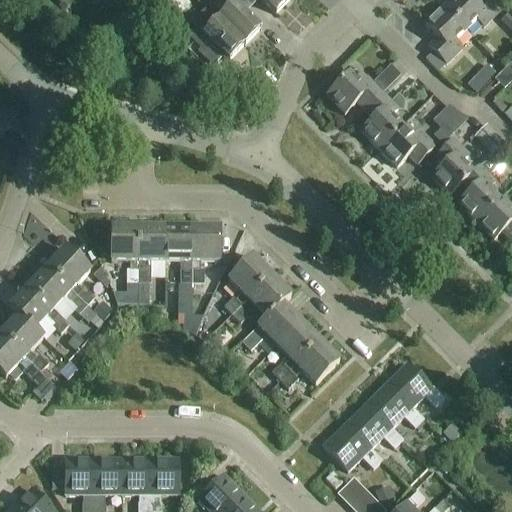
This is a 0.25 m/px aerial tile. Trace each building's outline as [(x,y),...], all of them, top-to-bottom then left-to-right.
[(246,4),(241,0),(224,0),(225,1),(215,11),(222,18),(217,23),(244,49),(259,33),(239,12),(246,4)] [(241,0),(246,4),(250,0),(257,0),(274,18),(291,2),(288,0),(241,0)] [(477,0),(472,6),(466,0),(453,0),(442,12),(465,34),(476,24),(482,31),(499,15),(484,0),(477,0)] [(244,49),(217,23),(206,11),(182,35),(199,52),(207,44),(228,65),(244,49)] [(465,34),(442,12),(424,29),(436,41),(427,50),(432,55),(425,62),(438,75),(461,52),(454,45),(465,34)] [(133,16),(110,42),(119,50),(143,25),(133,16)] [(363,115),(382,97),(366,81),(359,88),(349,77),(325,100),(343,118),(355,107),(363,115)] [(382,97),(363,115),(372,124),(360,135),(378,153),(401,130),(390,120),(397,113),(382,97)] [(503,145),(487,127),(474,140),(490,157),(503,145)] [(412,141),(401,130),(378,153),(396,171),(408,159),(417,168),(435,150),(419,134),(412,141)] [(448,142),(439,133),(432,140),(441,149),(448,142)] [(459,190),(479,170),(478,169),(472,176),(461,166),(468,159),(452,144),(434,161),(443,170),(431,182),(449,200),(459,190)] [(467,198),(457,208),(475,226),(498,203),(487,192),(494,185),(488,179),(504,163),(495,154),(484,165),(479,170),(459,190),(467,198)] [(413,191),(422,213),(432,209),(422,187),(413,191)] [(498,203),(475,226),(493,244),(500,236),(511,247),(511,209),(508,214),(498,203)] [(137,232),(110,232),(110,266),(129,266),(128,274),(125,274),(125,288),(137,288),(137,232)] [(164,232),(137,232),(137,288),(149,288),(149,274),(146,274),(146,266),(164,266),(164,232)] [(191,232),(164,232),(164,266),(179,266),(179,274),(179,288),(191,288),(191,232)] [(218,232),(191,232),(191,288),(203,288),(203,274),(199,274),(200,266),(218,267),(218,232)] [(64,252),(45,272),(86,311),(94,302),(84,292),(81,295),(76,289),(89,276),(64,252)] [(271,281),(251,261),(227,285),(240,299),(235,304),(232,302),(222,312),(230,320),(271,281)] [(45,272),(27,291),(52,315),(64,302),(70,307),(68,309),(78,319),(86,311),(45,272)] [(271,281),(230,320),(239,329),(249,319),(247,316),(252,311),(264,323),(265,324),(281,308),(290,300),(271,281)] [(137,288),(125,288),(125,296),(125,308),(137,308),(137,288)] [(52,315),(27,291),(8,311),(17,319),(33,334),(34,334),(46,321),(51,326),(49,329),(59,339),(68,330),(52,315)] [(176,303),(176,318),(190,319),(191,303),(176,303)] [(101,306),(92,316),(102,325),(111,316),(101,306)] [(265,324),(264,323),(240,347),(249,356),(259,346),(257,344),(263,338),(275,351),(300,327),(281,308),(265,324)] [(0,337),(0,339),(40,377),(48,385),(52,380),(44,373),(48,369),(37,359),(35,361),(29,356),(42,342),(34,334),(33,334),(17,319),(0,337)] [(300,327),(275,351),(288,364),(283,369),(280,367),(270,377),(278,386),(319,346),(300,327)] [(76,338),(67,347),(75,355),(84,345),(76,338)] [(40,377),(0,339),(0,377),(5,382),(18,369),(23,374),(21,376),(31,386),(32,386),(37,391),(32,397),(41,405),(54,391),(48,385),(40,377)] [(319,346),(278,386),(287,394),(297,384),(295,382),(300,376),(313,390),(338,366),(319,346)] [(430,394),(406,369),(385,389),(410,414),(412,412),(423,401),(435,412),(444,403),(432,391),(430,394)] [(410,414),(385,389),(364,410),(389,435),(391,433),(402,422),(414,433),(423,423),(412,412),(410,414)] [(389,435),(364,410),(343,430),(368,456),(370,453),(381,442),(393,454),(402,444),(391,433),(389,435)] [(368,456),(343,430),(322,451),(346,477),(360,463),(372,474),(381,465),(370,453),(368,456)] [(64,464),(64,473),(51,473),(51,493),(64,493),(64,500),(81,500),(81,508),(80,508),(80,511),(92,511),(92,464),(64,464)] [(92,464),(92,511),(104,511),(104,508),(104,500),(121,500),(121,464),(92,464)] [(149,511),(149,464),(121,464),(121,500),(137,500),(137,508),(137,507),(136,511),(149,511)] [(178,464),(149,464),(149,511),(160,511),(161,508),(160,508),(160,500),(178,500),(178,464)] [(332,476),(325,483),(335,493),(342,486),(332,476)] [(222,480),(213,489),(204,480),(189,496),(198,504),(197,505),(203,511),(230,511),(242,500),(222,480)] [(382,511),(379,509),(353,482),(337,498),(350,511),(382,511)] [(374,495),(379,509),(395,503),(389,489),(374,495)] [(48,511),(30,494),(12,511),(48,511)] [(403,511),(402,511),(414,511),(423,503),(416,495),(402,510),(403,511)] [(253,511),(242,500),(230,511),(253,511)]
